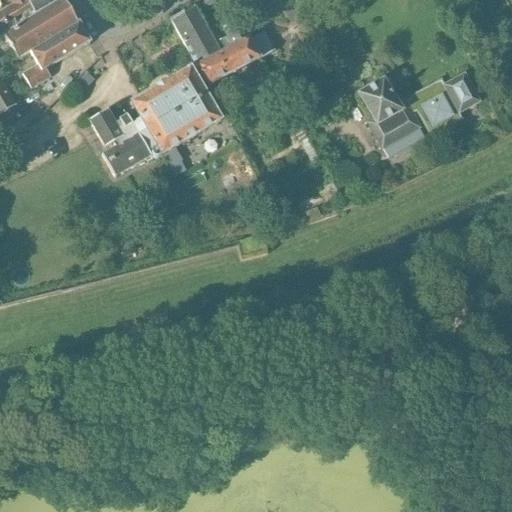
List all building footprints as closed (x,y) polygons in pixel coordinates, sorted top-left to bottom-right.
[(8,0),(12,6),(0,12),(0,37),(3,35),(60,0),(8,0)] [(60,0),(3,35),(13,53),(18,62),(30,55),(77,24),(63,0),(60,0)] [(235,15),(235,16),(256,4),(253,0),(224,0),(234,16),(235,15)] [(194,8),(169,21),(196,68),(207,87),(206,87),(207,89),(261,60),(274,53),(264,33),(249,41),(248,39),(238,21),(221,30),(225,39),(215,44),(195,9),(194,9),(194,8)] [(37,66),(21,75),(31,92),(52,79),(47,70),(90,44),(78,23),(77,24),(30,55),(37,66)] [(3,64),(1,66),(3,70),(18,62),(13,53),(1,61),(3,64)] [(101,157),(114,180),(151,158),(152,159),(152,160),(154,160),(156,160),(161,158),(221,122),(190,70),(186,72),(187,72),(167,83),(153,91),(154,91),(134,103),(134,102),(130,104),(139,120),(132,124),(126,116),(118,121),(119,122),(115,124),(108,111),(88,122),(104,150),(113,145),(115,148),(101,157)] [(382,82),(358,96),(372,121),(367,124),(388,160),(423,139),(410,115),(416,112),(427,131),(457,113),(478,101),(462,73),(442,85),(439,80),(408,98),(409,101),(403,104),(402,102),(396,105),(382,82)] [(0,116),(16,106),(0,79),(0,116)]
